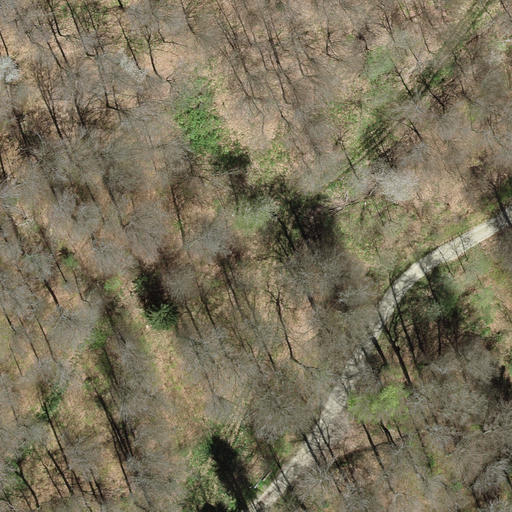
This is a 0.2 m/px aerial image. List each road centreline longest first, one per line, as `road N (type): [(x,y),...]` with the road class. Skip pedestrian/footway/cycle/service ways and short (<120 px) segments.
road 1 (track): [(209,511),(209,458),(261,356),(289,212),(400,111),(483,0)]
road 2 (track): [(511,221),(422,269),(390,305),(368,354),(284,479),(253,511)]
road 3 (track): [(157,229),(0,481)]
